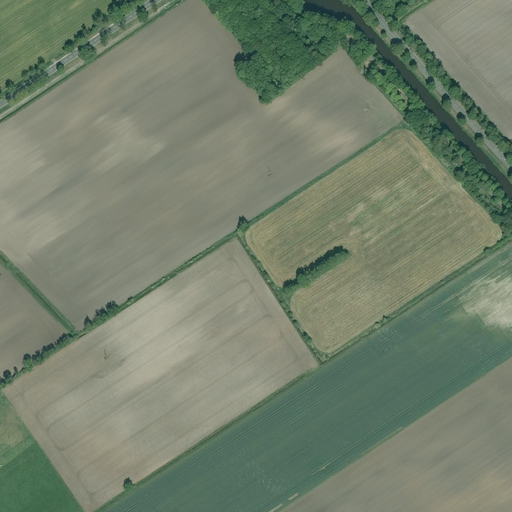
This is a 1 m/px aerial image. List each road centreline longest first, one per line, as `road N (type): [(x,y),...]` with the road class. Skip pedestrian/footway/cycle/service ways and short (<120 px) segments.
road 1 (tertiary): [(511,168),(363,0)]
road 2 (tertiary): [(0,104),(155,0)]
